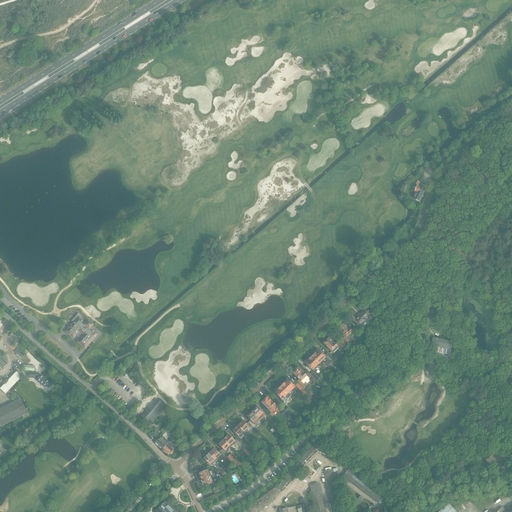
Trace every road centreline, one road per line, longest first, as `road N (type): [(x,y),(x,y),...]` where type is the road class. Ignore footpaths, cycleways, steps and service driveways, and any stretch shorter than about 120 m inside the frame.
road 1 (residential): [(511,108),(444,168),(416,232),(175,467)]
road 2 (primary): [(0,114),(182,0)]
road 3 (primary): [(162,0),(0,102)]
road 4 (residential): [(175,467),(67,367)]
